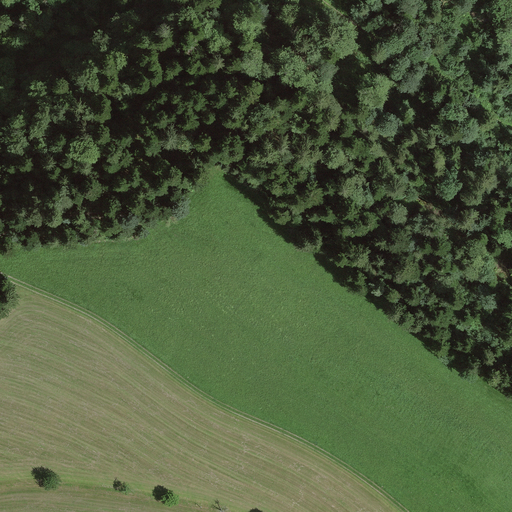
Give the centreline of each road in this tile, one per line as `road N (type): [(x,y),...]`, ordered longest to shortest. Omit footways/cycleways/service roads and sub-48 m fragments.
road 1 (track): [(0,274),(85,312),(192,389),(349,469),(404,511)]
road 2 (track): [(511,129),(329,8)]
road 3 (track): [(0,487),(53,486),(202,511)]
